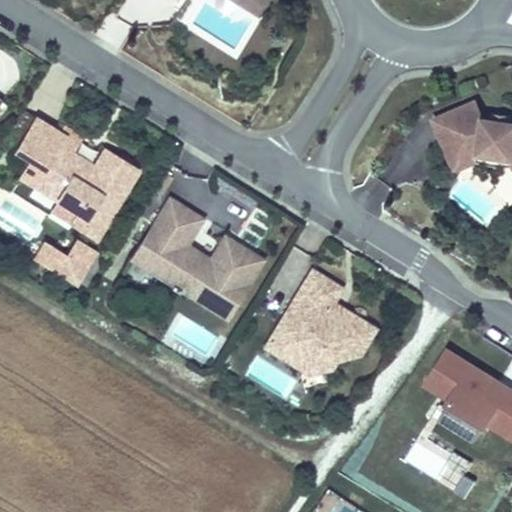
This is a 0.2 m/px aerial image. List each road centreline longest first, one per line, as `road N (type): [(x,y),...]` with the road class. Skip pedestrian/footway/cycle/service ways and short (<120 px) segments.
road 1 (residential): [(276,175),(0,2)]
road 2 (residential): [(358,227),(511,327)]
road 3 (residential): [(307,195),(387,60),(405,47)]
road 4 (residential): [(358,17),(337,78),(276,175)]
